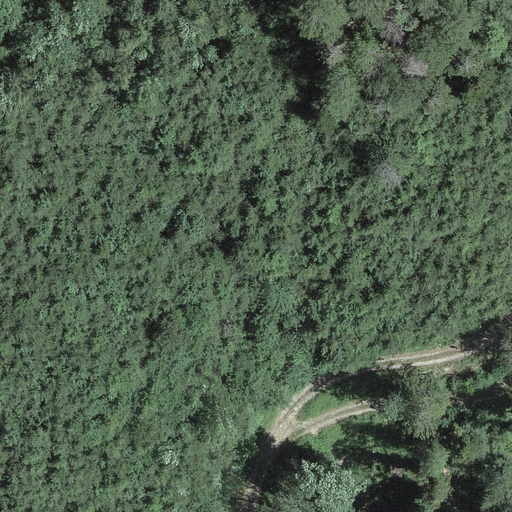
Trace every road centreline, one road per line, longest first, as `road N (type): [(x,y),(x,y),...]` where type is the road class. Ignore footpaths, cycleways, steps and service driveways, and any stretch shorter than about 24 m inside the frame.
road 1 (track): [(248,511),(288,408),(319,380),(472,347),(511,322)]
road 2 (track): [(268,447),(370,403),(511,383)]
